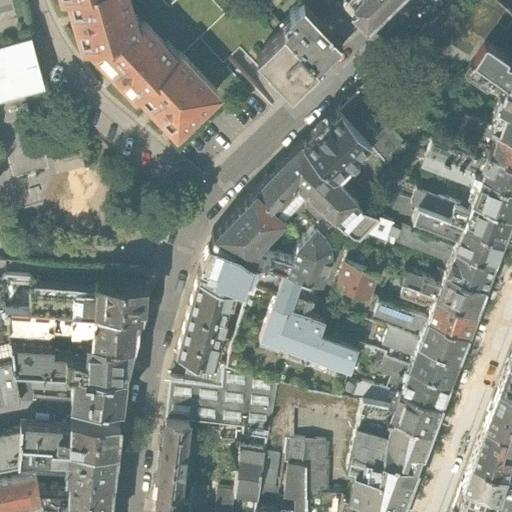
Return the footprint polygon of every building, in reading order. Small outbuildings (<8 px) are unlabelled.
[(70,0),(75,16),(82,42),(92,39),(100,48),(97,51),(117,72),(135,91),(138,88),(157,107),(175,126),(215,88),(177,49),(174,52),(143,20),(134,23),(126,0),(70,0)] [(317,16),(301,0),(289,12),(293,16),(282,26),(317,62),(328,51),(340,40),(317,16)] [(351,0),(349,2),(349,3),(344,8),(338,1),(336,0),(331,0),(317,16),(340,40),(381,0),(351,0)] [(511,13),(511,10),(499,0),(447,0),(425,22),(472,53),(484,34),(486,35),(494,16),(503,24),(511,13)] [(472,53),(425,22),(401,44),(422,66),(441,48),(464,64),(472,53)] [(317,62),(282,26),(255,52),(289,88),(303,75),(317,62)] [(0,92),(42,81),(28,30),(0,37),(0,92)] [(511,57),(505,53),(508,49),(486,35),(484,34),(472,53),(505,75),(511,77),(511,57)] [(409,71),(392,52),(374,70),(390,88),(409,71)] [(511,77),(505,75),(472,53),(464,64),(465,70),(482,82),(486,81),(487,79),(501,84),(499,90),(497,89),(492,102),(494,103),(489,118),(511,126),(511,77)] [(390,88),(374,70),(356,86),(375,108),(394,91),(390,88)] [(375,108),(356,86),(338,104),(368,137),(385,156),(403,138),(375,108)] [(338,104),(328,114),(326,112),(309,127),(312,129),(301,139),(331,171),(347,157),(351,157),(356,153),(356,149),(355,149),(368,137),(338,104)] [(511,126),(489,118),(462,108),(458,122),(486,132),(486,131),(493,133),(488,145),(511,153),(511,126)] [(511,153),(488,145),(483,158),(477,156),(478,154),(412,129),(407,142),(425,148),(511,180),(511,153)] [(301,139),(264,173),(293,199),(303,208),(322,224),(323,224),(326,229),(328,235),(329,235),(344,220),(353,228),(382,239),(390,217),(391,215),(361,203),(331,171),(301,139)] [(511,201),(511,180),(425,148),(420,160),(474,180),(470,192),(510,207),(511,201)] [(264,173),(212,226),(246,251),(251,253),(293,199),(264,173)] [(470,192),(463,189),(459,199),(414,182),(409,195),(416,198),(501,230),(510,207),(470,192)] [(501,230),(416,198),(411,211),(456,228),(452,238),(492,254),(501,230)] [(303,208),(267,258),(319,273),(329,247),(329,241),(329,235),(328,235),(326,229),(323,224),(322,224),(303,208)] [(398,220),(390,217),(387,226),(395,228),(398,220)] [(452,238),(399,218),(398,220),(395,228),(394,231),(441,249),(442,248),(443,247),(446,249),(444,251),(441,258),(441,261),(483,277),(492,254),(452,238)] [(251,253),(246,251),(212,226),(196,271),(234,283),(237,284),(242,270),(274,281),(270,291),(307,305),(319,273),(267,258),(251,253)] [(371,247),(349,239),(344,252),(366,260),(371,247)] [(366,260),(344,252),(334,276),(365,288),(375,263),(366,260)] [(398,259),(394,270),(399,272),(403,261),(398,259)] [(441,261),(435,259),(431,271),(403,261),(399,272),(403,274),(474,301),(483,277),(441,261)] [(1,269),(1,275),(4,300),(26,301),(28,283),(29,283),(30,271),(1,269)] [(347,361),(256,328),(270,291),(274,281),(242,270),(237,284),(247,287),(227,348),(228,348),(225,359),(275,372),(308,381),(337,387),(337,388),(346,362),(347,362),(347,361)] [(234,283),(196,271),(175,347),(205,356),(206,354),(213,356),(219,335),(213,333),(214,331),(216,330),(218,323),(221,324),(224,313),(221,312),(225,298),(229,299),(234,283)] [(474,301),(403,274),(398,287),(422,296),(423,296),(424,295),(424,294),(429,296),(424,309),(465,324),(474,301)] [(86,287),(29,283),(28,283),(26,301),(135,308),(139,309),(142,292),(143,279),(96,276),(95,286),(86,286),(86,287)] [(317,323),(321,310),(270,291),(256,328),(347,361),(354,337),(317,323)] [(424,309),(376,292),(371,304),(414,320),(415,317),(420,319),(415,332),(456,347),(465,324),(424,309)] [(26,301),(4,300),(6,321),(46,324),(51,320),(75,322),(77,321),(77,320),(82,320),(90,319),(89,336),(130,339),(133,329),(134,329),(134,320),(135,308),(26,301)] [(415,332),(384,321),(380,333),(405,343),(406,340),(411,342),(406,355),(447,370),(456,347),(415,332)] [(130,339),(89,336),(85,335),(83,354),(49,348),(48,365),(72,367),(123,370),(123,365),(127,351),(130,339)] [(10,355),(12,363),(25,363),(48,365),(49,348),(50,342),(8,339),(10,355)] [(406,355),(376,345),(371,358),(396,367),(397,364),(402,366),(396,380),(437,395),(447,370),(406,355)] [(0,397),(18,394),(18,393),(12,363),(10,355),(0,357),(0,397)] [(511,357),(507,355),(497,381),(511,387),(511,357)] [(225,360),(221,359),(219,377),(167,372),(163,410),(186,412),(241,418),(240,426),(264,430),(266,421),(275,372),(225,359),(225,360)] [(30,383),(25,363),(12,363),(18,393),(31,394),(31,389),(30,383)] [(48,365),(25,363),(30,383),(64,385),(65,374),(71,375),(72,367),(48,365)] [(123,370),(72,367),(71,375),(70,396),(119,400),(121,387),(123,370)] [(337,388),(337,387),(308,381),(275,372),(266,421),(290,421),(290,400),(354,416),(360,391),(350,389),(337,388)] [(396,380),(392,389),(386,386),(386,384),(356,373),(350,389),(360,391),(391,397),(389,406),(428,420),(437,395),(396,380)] [(511,387),(497,381),(482,420),(502,427),(509,409),(511,409),(511,387)] [(350,435),(400,452),(413,457),(428,420),(389,406),(391,397),(360,391),(350,435)] [(511,409),(509,409),(502,427),(482,420),(469,455),(502,467),(503,467),(508,449),(511,445),(511,409)] [(186,412),(163,410),(153,497),(176,499),(186,412)] [(0,462),(15,459),(16,456),(17,437),(114,443),(116,430),(117,417),(68,413),(67,421),(19,418),(18,425),(0,428),(0,462)] [(290,421),(266,421),(264,430),(262,442),(277,445),(282,446),(284,432),(290,432),(290,421)] [(290,432),(284,432),(282,446),(281,455),(286,456),(300,457),(303,433),(290,432)] [(325,436),(303,433),(300,457),(300,459),(303,460),(303,475),(324,476),(325,456),(323,456),(325,436)] [(397,501),(413,457),(400,452),(350,435),(345,461),(351,463),(347,485),(397,501)] [(17,437),(16,456),(63,460),(62,470),(66,471),(111,474),(112,459),(114,443),(17,437)] [(262,442),(239,438),(232,487),(232,488),(243,490),(254,491),(256,481),(262,442)] [(262,442),(256,481),(271,483),(277,445),(262,442)] [(502,467),(469,455),(460,478),(481,487),(490,491),(495,493),(502,467)] [(303,460),(300,459),(300,457),(286,456),(282,490),(283,490),(283,491),(293,491),(293,504),(296,509),(304,511),(304,490),(303,490),(303,475),(303,460)] [(0,511),(41,511),(39,497),(36,482),(33,467),(15,470),(15,459),(0,462),(0,511)] [(511,511),(511,469),(503,467),(502,467),(495,493),(490,511),(511,511)] [(66,484),(36,482),(39,497),(108,501),(109,488),(111,474),(66,471),(66,484)] [(324,476),(303,475),(303,490),(304,490),(318,490),(318,484),(324,485),(324,476)] [(481,487),(460,478),(451,502),(480,511),(481,511),(490,511),(495,493),(490,491),(487,499),(482,499),(484,495),(478,493),(481,487)] [(213,511),(203,511),(206,484),(190,483),(188,501),(187,501),(186,511),(229,511),(231,497),(232,488),(232,487),(217,486),(213,511)] [(347,485),(347,486),(324,485),(318,484),(318,490),(304,490),(304,511),(310,511),(393,511),(397,501),(347,485)] [(254,491),(243,490),(243,496),(242,498),(241,511),(252,511),(254,504),(254,491)] [(272,506),(254,504),(252,511),(274,511),(276,495),(273,494),(272,506)] [(296,511),(296,509),(280,507),(281,495),(276,495),(274,511),(296,511)] [(106,511),(108,501),(39,497),(41,511),(62,511),(67,508),(69,508),(68,511),(106,511)] [(176,499),(153,497),(151,511),(176,511),(178,499),(176,499)] [(480,511),(451,502),(447,511),(480,511)]
